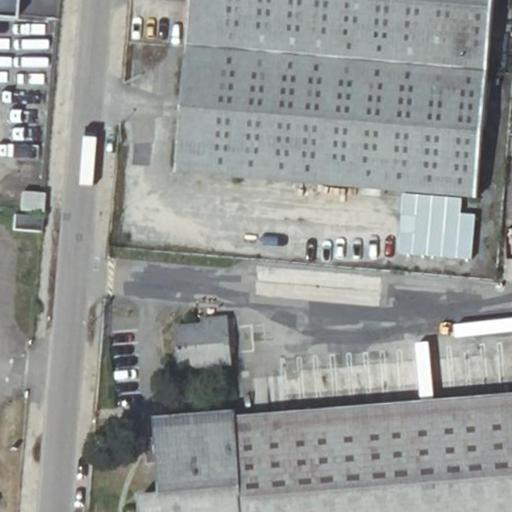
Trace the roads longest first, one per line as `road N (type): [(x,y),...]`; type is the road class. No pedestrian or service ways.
road 1 (unknown): [(159,0),(149,177),(166,207),(197,224),(486,261),(498,229),(508,84)]
road 2 (unclassified): [(96,0),(54,511)]
road 3 (unknown): [(273,289),(511,298)]
road 4 (unknown): [(73,270),(273,289)]
road 5 (unknown): [(273,289),(271,413)]
